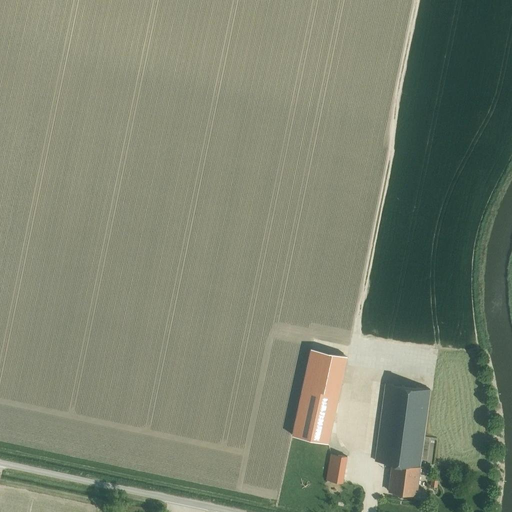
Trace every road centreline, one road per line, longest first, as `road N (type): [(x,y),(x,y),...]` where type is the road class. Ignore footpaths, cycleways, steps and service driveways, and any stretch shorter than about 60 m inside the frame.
road 1 (track): [(358,318),(416,0)]
road 2 (unclassified): [(227,511),(0,463)]
